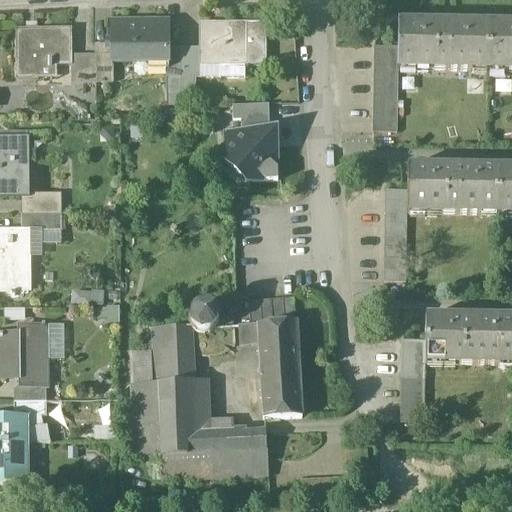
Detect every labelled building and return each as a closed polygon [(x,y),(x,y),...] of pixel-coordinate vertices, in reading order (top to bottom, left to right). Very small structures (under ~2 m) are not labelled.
[(265,25),(199,25),(199,52),(200,68),(265,67),(265,25)] [(488,27),(398,25),(398,50),(398,73),(398,74),(487,75),(488,27)] [(511,26),(488,27),(487,75),(511,75),(511,26)] [(140,63),(139,27),(112,27),(112,47),(112,63),(140,63)] [(139,27),(140,63),(166,63),(167,63),(167,52),(167,27),(139,27)] [(72,30),(15,31),(16,82),(38,82),(38,68),(70,68),(72,68),(72,58),(72,30)] [(112,63),(112,47),(95,47),(95,57),(95,86),(112,86),(112,63)] [(398,50),(373,49),(372,135),(396,135),(398,74),(398,73),(398,50)] [(179,79),(179,52),(167,52),(167,63),(166,63),(166,79),(179,79)] [(199,52),(179,52),(179,79),(200,79),(200,68),(199,52)] [(95,86),(95,57),(72,58),(72,68),(70,68),(70,86),(95,86)] [(268,107),(232,108),(233,122),(241,122),(241,134),(269,133),(268,107)] [(241,134),(225,135),(226,146),(232,152),(232,158),(226,164),(226,165),(247,184),(277,183),(276,149),(270,149),(269,133),(241,134)] [(19,140),(0,140),(0,200),(21,200),(29,200),(29,196),(28,160),(20,160),(19,140)] [(498,170),(407,168),(407,193),(407,217),(497,218),(498,170)] [(511,170),(498,170),(497,218),(511,218),(511,170)] [(407,193),(384,192),(382,284),(405,285),(407,193)] [(60,196),(29,196),(29,200),(21,200),(21,218),(61,217),(60,196)] [(61,217),(21,218),(21,234),(29,234),(29,235),(61,235),(61,217)] [(21,234),(0,234),(0,294),(11,294),(11,299),(14,299),(14,296),(28,296),(28,294),(28,293),(28,278),(29,278),(29,235),(29,234),(21,234)] [(293,301),(281,302),(284,326),(295,325),(293,301)] [(281,302),(270,303),(273,327),(284,326),(281,302)] [(270,303),(259,304),(261,329),(273,327),(270,303)] [(259,304),(247,306),(250,330),(261,329),(259,304)] [(216,314),(213,311),(209,308),(205,307),(201,307),(197,309),(193,311),(190,314),(188,318),(187,322),(188,327),(189,331),(192,334),(195,337),(199,338),(203,339),(208,338),(212,337),(215,334),(217,330),(219,326),(219,322),(218,318),(216,314)] [(511,321),(425,320),(425,343),(425,368),(511,369),(511,321)] [(261,329),(250,330),(238,331),(238,347),(258,347),(262,424),(301,421),(295,325),(284,326),(273,327),(261,329)] [(45,331),(17,331),(18,345),(10,345),(10,343),(6,339),(0,338),(0,382),(6,383),(10,379),(11,379),(18,379),(18,389),(18,390),(46,390),(45,331)] [(189,331),(152,333),(154,360),(191,357),(189,331)] [(425,368),(425,343),(401,342),(400,423),(424,424),(425,368)] [(191,357),(154,360),(156,388),(193,386),(191,357)] [(193,386),(156,388),(160,461),(186,460),(184,437),(194,436),(193,386)] [(156,388),(131,390),(136,463),(160,461),(156,388)] [(46,390),(18,390),(18,389),(13,393),(13,407),(45,406),(46,390)] [(45,406),(13,407),(13,420),(28,420),(28,421),(41,421),(45,420),(45,406)] [(13,420),(0,419),(0,446),(28,446),(49,446),(46,427),(43,428),(41,421),(28,421),(28,420),(13,420)] [(233,425),(209,426),(210,436),(194,436),(184,437),(186,460),(266,456),(265,437),(245,438),(244,434),(234,434),(233,425)] [(28,446),(0,446),(0,487),(28,487),(28,446)] [(367,454),(345,455),(345,467),(367,466),(367,454)] [(186,460),(160,461),(162,485),(267,480),(266,456),(186,460)] [(367,466),(345,467),(346,478),(368,477),(367,466)] [(332,482),(320,483),(321,505),(333,505),(332,482)] [(343,482),(332,482),(333,505),(344,504),(343,482)] [(320,483),(308,484),(310,506),(321,505),(320,483)] [(308,484),(297,484),(298,506),(310,506),(308,484)]
